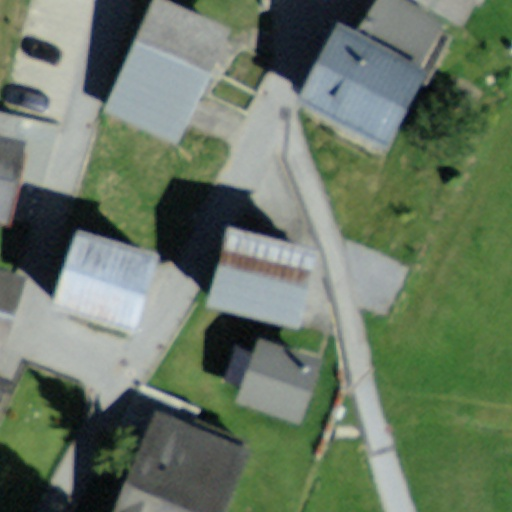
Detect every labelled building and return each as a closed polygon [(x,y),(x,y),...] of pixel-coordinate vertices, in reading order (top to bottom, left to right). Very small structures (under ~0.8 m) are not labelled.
[(164,0),(154,0),(111,94),(179,126),(225,28),(164,0)] [(474,0),(444,0),(467,13),(474,0)] [(337,28),(301,102),(388,144),(424,70),(337,28)] [(19,140),(0,136),(0,202),(6,204),(19,140)] [(77,230),(56,311),(131,330),(152,250),(77,230)] [(313,253),(231,231),(215,292),(296,313),(313,253)] [(0,343),(19,275),(0,269),(0,343)] [(262,340),(246,389),(307,408),(322,359),(262,340)] [(154,413),(117,511),(223,511),(248,448),(154,413)]
